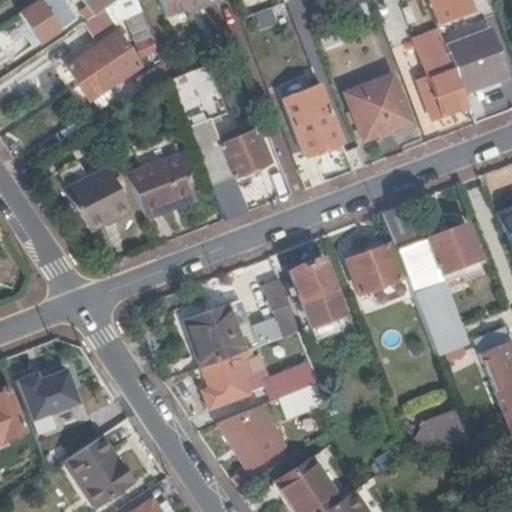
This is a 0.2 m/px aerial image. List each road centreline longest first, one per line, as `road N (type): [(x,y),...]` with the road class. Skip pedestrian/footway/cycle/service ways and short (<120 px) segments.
road 1 (residential): [(511,136),(80,301)]
road 2 (residential): [(80,301),(221,511)]
road 3 (residential): [(0,182),(80,301)]
